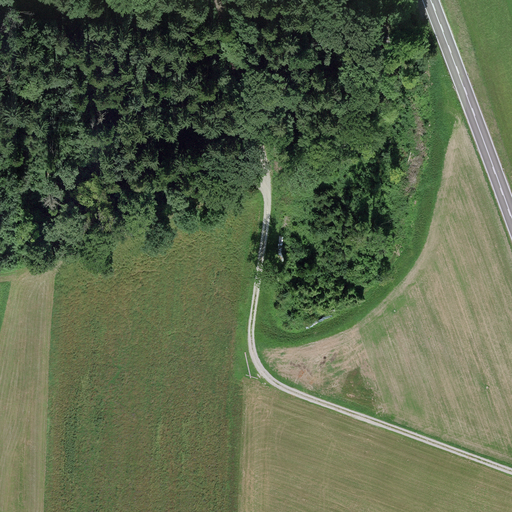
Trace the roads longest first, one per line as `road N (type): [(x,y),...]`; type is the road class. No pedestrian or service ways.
road 1 (track): [(511,466),(274,379),(260,358),(265,164),(215,0)]
road 2 (tertiary): [(432,0),(511,221)]
